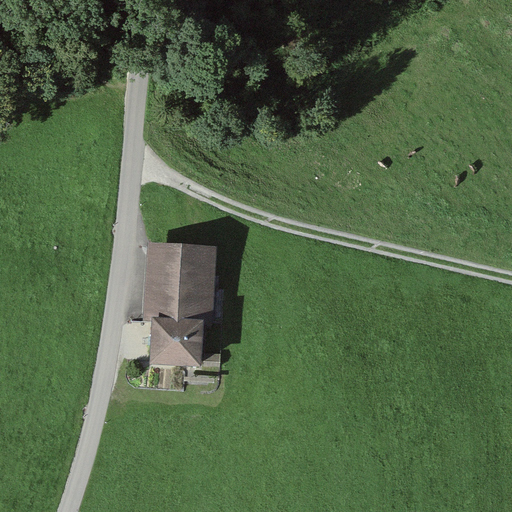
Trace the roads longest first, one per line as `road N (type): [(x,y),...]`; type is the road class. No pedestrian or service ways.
road 1 (unclassified): [(150,0),(116,310),(71,511)]
road 2 (track): [(511,289),(137,171)]
